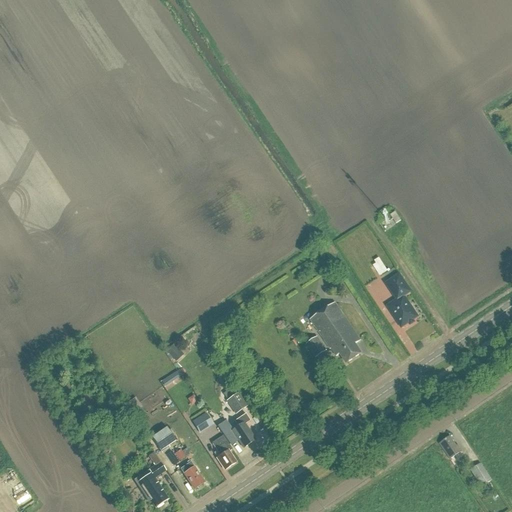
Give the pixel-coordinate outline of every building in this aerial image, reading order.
[(396,224),(401,221),(395,212),(390,216),(396,224)] [(378,257),(370,261),(376,275),(384,271),(378,257)] [(401,327),(417,317),(404,297),(411,293),(399,275),(386,284),(397,301),(388,307),(401,327)] [(361,354),(355,344),(360,341),(335,304),(310,321),(330,350),(331,350),(336,357),(339,355),(346,364),(361,354)] [(316,358),(326,352),(317,338),(307,345),(316,358)] [(176,362),(184,354),(174,344),(166,351),(176,362)] [(179,371),(161,382),(165,387),(182,376),(179,371)] [(144,413),(168,398),(161,387),(137,403),(144,413)] [(237,393),(233,387),(223,393),(228,400),(226,401),(235,414),(247,406),(238,393),(237,393)] [(133,397),(125,402),(136,419),(144,414),(133,397)] [(200,433),(213,424),(205,413),(192,422),(200,433)] [(243,449),(255,441),(245,425),(250,422),(245,414),(234,422),(237,428),(232,431),(243,449)] [(236,441),(229,430),(228,429),(225,430),(221,425),(217,427),(229,445),(236,441)] [(161,451),(176,441),(166,427),(152,437),(161,451)] [(456,447),(450,437),(440,444),(450,460),(455,457),(460,463),(465,460),(460,453),(462,452),(457,446),(456,447)] [(216,458),(225,471),(235,464),(228,453),(232,450),(223,438),(212,445),(220,456),(216,458)] [(179,462),(185,458),(180,450),(174,454),(179,462)] [(169,501),(154,479),(166,471),(153,454),(148,457),(154,467),(134,481),(147,501),(149,499),(156,509),(169,501)] [(203,484),(197,475),(198,474),(190,463),(180,470),(189,484),(190,483),(195,489),(203,484)] [(482,487),(491,480),(480,464),(471,470),(482,487)] [(198,499),(201,504),(217,495),(214,490),(198,499)]
